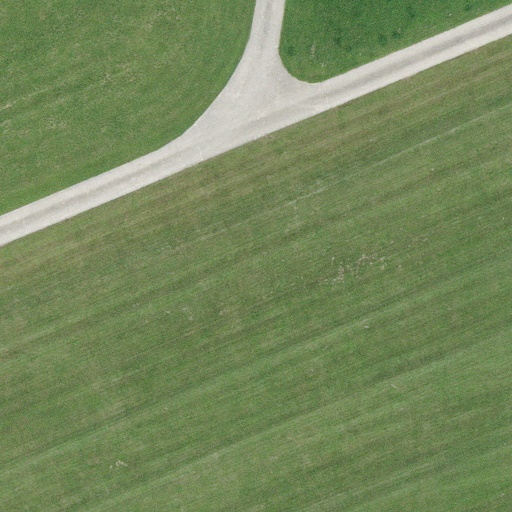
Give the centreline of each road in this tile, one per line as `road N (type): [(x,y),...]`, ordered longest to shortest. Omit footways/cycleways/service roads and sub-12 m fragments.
road 1 (residential): [(259,121),(0,234)]
road 2 (residential): [(511,18),(259,121)]
road 3 (residential): [(267,0),(259,121)]
